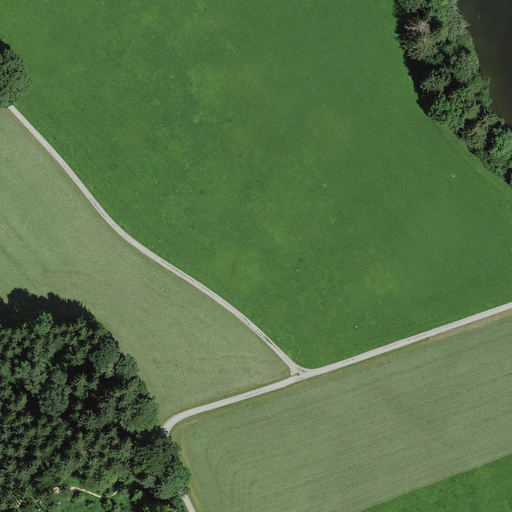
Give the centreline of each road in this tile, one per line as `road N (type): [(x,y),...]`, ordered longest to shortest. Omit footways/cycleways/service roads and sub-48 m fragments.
road 1 (track): [(0,93),(131,241),(222,301),(306,377),(185,414),(164,429),(163,447),(193,511)]
road 2 (track): [(306,377),(511,305)]
